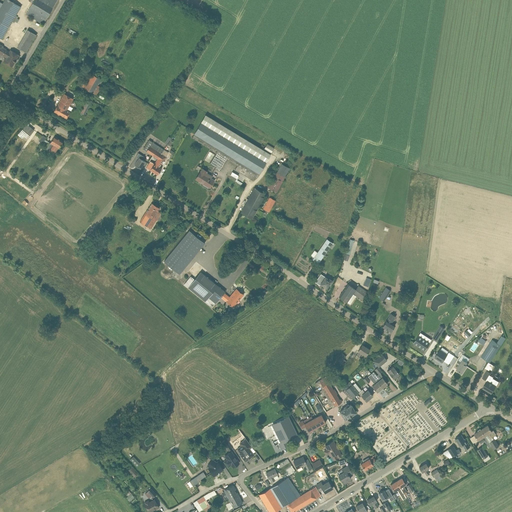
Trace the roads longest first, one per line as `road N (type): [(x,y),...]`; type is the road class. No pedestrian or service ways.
road 1 (unclassified): [(432,371),(0,92)]
road 2 (residential): [(240,478),(432,371)]
road 3 (unclassified): [(318,511),(488,406)]
